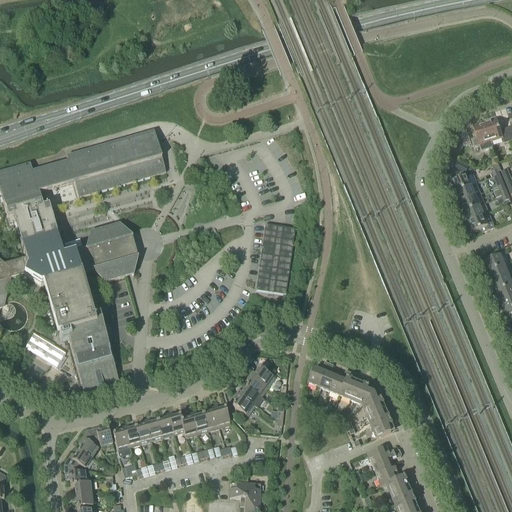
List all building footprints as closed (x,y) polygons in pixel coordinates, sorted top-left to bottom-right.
[(497,120),(485,124),(491,143),(502,139),(504,144),(510,142),(506,129),(500,131),(497,120)] [(491,143),(485,124),(473,128),(477,139),(471,141),(473,148),(480,146),(482,152),(493,149),(491,143)] [(0,307),(1,307),(7,283),(24,278),(40,288),(46,286),(62,344),(68,342),(85,400),(120,390),(99,316),(93,318),(81,276),(92,273),(103,285),(133,276),(137,259),(132,238),(119,226),(89,235),(85,251),(62,257),(48,207),(42,209),(38,195),(73,185),(78,199),(165,174),(153,133),(66,158),(67,163),(32,173),(30,165),(6,172),(0,173),(0,194),(9,227),(15,225),(25,260),(3,267),(0,263),(0,307)] [(453,153),(450,158),(455,161),(458,155),(453,153)] [(198,171),(203,163),(198,160),(193,168),(198,171)] [(465,175),(469,168),(458,163),(454,170),(465,175)] [(454,182),(451,183),(456,194),(472,187),(467,176),(466,177),(465,175),(454,170),(451,176),(454,182)] [(502,181),(500,175),(493,178),(496,183),(502,181)] [(476,185),(472,187),(456,194),(460,204),(476,197),(480,195),(476,185)] [(485,205),(480,195),(476,197),(460,204),(464,214),(485,205)] [(489,215),(485,205),(464,214),(468,223),(484,217),(489,215)] [(484,217),(468,223),(472,234),(481,230),(483,234),(495,229),(489,215),(484,217)] [(265,226),(255,292),(286,296),(295,230),(265,226)] [(489,273),(505,266),(500,256),(484,263),(489,273)] [(505,266),(489,273),(493,283),(509,276),(505,266)] [(511,284),(509,276),(493,283),(497,293),(511,286),(511,284)] [(511,286),(497,293),(501,303),(511,298),(511,286)] [(511,310),(511,298),(501,303),(505,313),(511,310)] [(25,350),(56,370),(65,355),(33,336),(25,350)] [(319,389),(330,365),(325,363),(321,372),(315,369),(308,384),(319,389)] [(330,365),(319,389),(330,393),(336,378),(330,376),(334,367),(330,365)] [(253,372),(250,377),(268,390),(275,380),(259,369),(256,374),(253,372)] [(342,381),(336,378),(330,393),(340,398),(351,374),(346,372),(342,381)] [(351,374),(340,398),(363,407),(363,408),(382,400),(380,395),(376,396),(375,395),(368,392),(372,383),(369,381),(367,382),(363,390),(351,385),(354,377),(354,375),(351,374)] [(268,390),(250,377),(246,381),(249,383),(246,388),(261,399),(268,390)] [(239,391),(236,395),(255,408),(257,410),(263,400),(261,399),(246,388),(242,393),(239,391)] [(255,408),(236,395),(233,400),(236,402),(232,407),(248,418),(255,408)] [(387,398),(382,400),(363,408),(372,429),(396,419),(395,416),(393,416),(385,419),(380,406),(388,403),(389,401),(387,398)] [(213,409),(219,431),(230,427),(225,409),(219,411),(218,408),(213,409)] [(208,414),(203,416),(208,434),(219,431),(213,409),(207,411),(208,414)] [(181,422),(180,416),(173,418),(172,414),(167,416),(173,437),(184,434),(181,422)] [(208,434),(203,416),(197,417),(196,414),(191,415),(197,437),(208,434)] [(186,420),(181,422),(184,434),(185,440),(197,437),(191,415),(185,417),(186,420)] [(173,437),(167,416),(162,417),(163,421),(157,423),(162,441),(173,437)] [(397,422),(396,419),(372,429),(376,441),(391,434),(389,428),(396,425),(397,422)] [(150,421),(145,422),(151,444),(162,441),(157,423),(151,424),(150,421)] [(151,444),(145,422),(140,424),(141,427),(135,429),(140,447),(151,444)] [(128,427),(123,429),(129,450),(140,447),(135,429),(129,431),(128,427)] [(100,429),(87,433),(96,446),(99,445),(100,449),(112,445),(108,430),(101,432),(100,429)] [(119,433),(112,435),(119,459),(130,456),(128,450),(129,450),(123,429),(118,430),(119,433)] [(96,446),(87,433),(79,445),(82,447),(78,452),(91,460),(98,450),(95,448),(96,446)] [(392,459),(390,454),(385,456),(383,449),(367,456),(381,488),(386,486),(396,482),(396,481),(400,479),(396,469),(391,470),(388,461),(392,459)] [(91,460),(78,452),(75,457),(72,455),(64,467),(80,471),(82,469),(85,470),(91,460)] [(80,471),(64,467),(66,481),(69,481),(70,487),(74,487),(74,486),(86,485),(86,484),(84,473),(81,474),(80,471)] [(396,482),(386,486),(395,507),(419,497),(418,494),(416,493),(408,496),(403,484),(411,481),(412,478),(410,475),(400,479),(396,481),(396,482)] [(264,504),(264,499),(260,499),(260,486),(247,486),(248,477),(243,477),(243,486),(230,485),(229,501),(240,501),(240,509),(239,511),(259,511),(260,504),(264,504)] [(74,486),(74,487),(75,492),(71,493),(72,498),(94,495),(92,484),(86,484),(86,485),(74,486)] [(95,507),(94,495),(72,498),(72,504),(76,503),(77,510),(95,507)] [(419,497),(395,507),(397,511),(414,511),(412,505),(420,502),(420,500),(419,497)]
